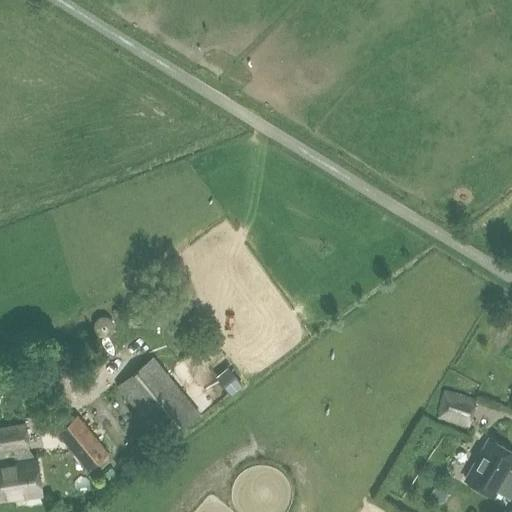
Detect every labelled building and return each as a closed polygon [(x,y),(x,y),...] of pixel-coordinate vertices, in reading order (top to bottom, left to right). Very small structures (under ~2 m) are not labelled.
[(163,443),(200,414),(153,356),(116,386),(163,443)] [(469,428),(477,398),(444,389),(435,419),(469,428)] [(56,432),(87,470),(109,452),(78,414),(56,432)] [(36,458),(29,459),(27,447),(30,446),(26,425),(0,429),(0,499),(15,497),(15,499),(42,495),(36,458)] [(511,471),(508,469),(511,461),(511,451),(489,438),(465,479),(492,495),(496,490),(510,498),(506,504),(511,506),(511,471)]
